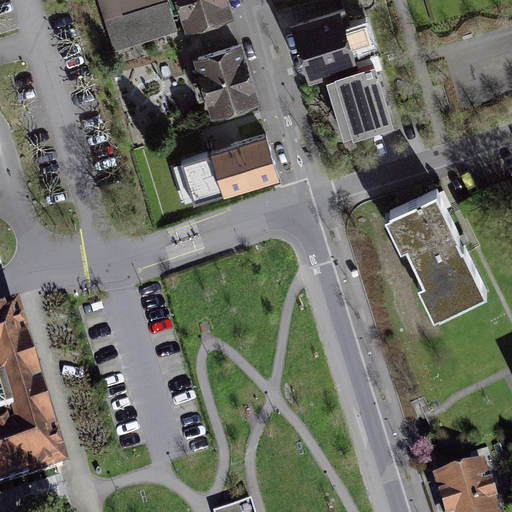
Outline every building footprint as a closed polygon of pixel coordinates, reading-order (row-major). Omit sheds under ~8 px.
[(105,22),(113,47),(176,28),(167,0),(99,0),(106,21),(105,22)] [(225,0),(180,0),(188,25),(229,13),(225,0)] [(310,76),(360,62),(343,6),(294,21),(310,76)] [(239,45),(198,57),(215,111),(256,99),(239,45)] [(395,125),(375,58),(325,73),(346,140),(395,125)] [(130,113),(134,128),(146,124),(142,109),(130,113)] [(181,162),(195,202),(279,173),(266,134),(181,162)] [(138,165),(158,226),(165,223),(145,163),(138,165)] [(442,184),(390,208),(436,305),(488,281),(442,184)] [(0,511),(0,485),(62,466),(15,311),(0,315),(0,511)] [(437,484),(447,511),(496,511),(480,468),(437,484)]
